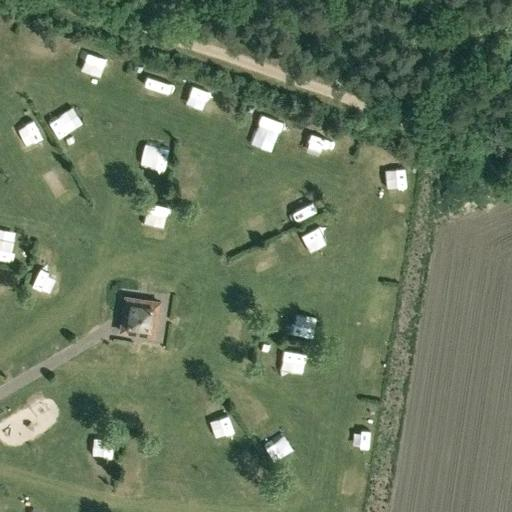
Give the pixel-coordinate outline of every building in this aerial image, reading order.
[(108,73),(100,54),(90,58),(97,77),(108,73)] [(199,84),(197,97),(216,99),(218,87),(199,84)] [(254,127),(277,134),(284,113),(261,105),(254,127)] [(68,107),(52,118),(63,134),(79,124),(68,107)] [(304,143),(323,151),(331,132),(312,124),(304,143)] [(147,138),(146,161),(172,163),(173,140),(147,138)] [(84,176),(101,167),(93,150),(76,158),(84,176)] [(383,151),(378,171),(402,176),(406,156),(383,151)] [(181,152),(176,170),(188,173),(193,155),(181,152)] [(179,215),(178,201),(155,203),(157,217),(179,215)] [(269,212),(247,217),(252,237),(274,232),(269,212)] [(298,225),(307,248),(327,240),(317,217),(298,225)] [(403,246),(404,227),(392,226),(392,245),(403,246)] [(253,256),(274,252),(271,240),(251,244),(253,256)] [(35,260),(33,277),(54,279),(56,261),(35,260)] [(160,304),(123,299),(118,336),(155,342),(160,304)] [(251,314),(237,312),(234,337),(249,338),(251,314)] [(294,369),(295,340),(278,339),(276,368),(294,369)] [(200,395),(209,413),(228,404),(219,385),(200,395)] [(255,419),(269,406),(255,392),(241,405),(255,419)] [(111,413),(129,419),(133,404),(116,399),(111,413)] [(296,439),(274,448),(280,465),(303,456),(296,439)] [(147,458),(147,441),(127,441),(126,458),(147,458)] [(347,485),(365,485),(365,462),(336,462),(336,477),(348,477),(347,485)]
